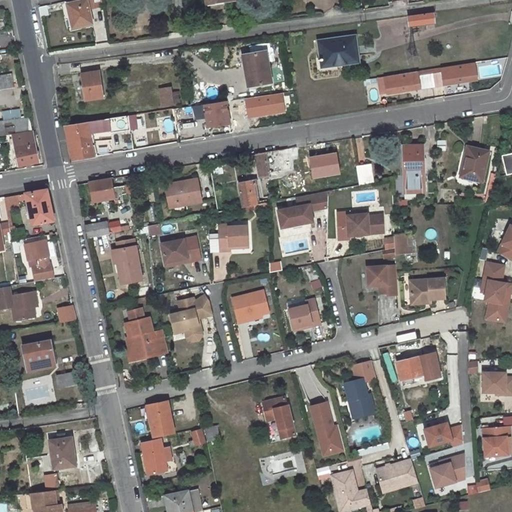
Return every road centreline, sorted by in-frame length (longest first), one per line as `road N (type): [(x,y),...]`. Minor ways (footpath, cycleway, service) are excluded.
road 1 (unclassified): [(59,173),(503,98),(511,75)]
road 2 (residential): [(35,59),(478,0)]
road 3 (residential): [(109,401),(460,318)]
road 4 (unclassified): [(109,401),(59,173)]
road 5 (unknown): [(368,340),(395,446),(351,468)]
